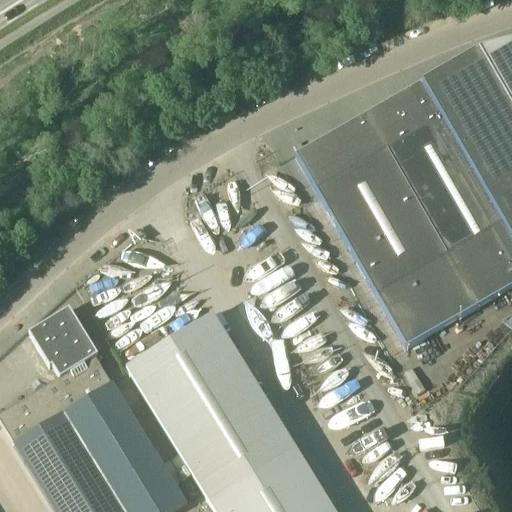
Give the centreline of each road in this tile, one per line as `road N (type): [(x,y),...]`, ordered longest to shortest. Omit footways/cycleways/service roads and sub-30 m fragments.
road 1 (unclassified): [(0,312),(161,173),(245,124),(511,14)]
road 2 (unknown): [(448,511),(240,127)]
road 3 (unknown): [(148,183),(346,511)]
